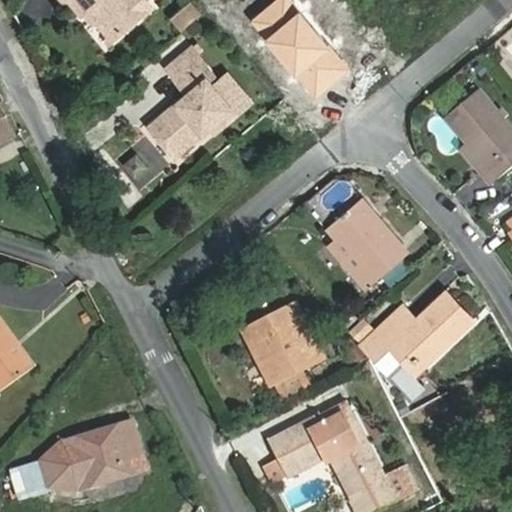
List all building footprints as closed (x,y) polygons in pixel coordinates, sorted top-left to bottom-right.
[(135,0),(63,0),(65,2),(67,0),(70,0),(93,26),(99,21),(114,40),(146,13),(135,0)] [(135,0),(146,13),(153,7),(147,0),(135,0)] [(191,4),(175,17),(183,27),(199,13),(191,4)] [(209,80),(216,74),(194,48),(169,68),(190,94),(151,127),(166,144),(176,136),(185,148),(212,126),(219,120),(224,125),(251,102),(228,75),(215,86),(209,80)] [(511,127),(480,89),(448,116),(500,178),(511,168),(511,127)] [(0,106),(0,142),(15,135),(0,106)] [(212,126),(216,131),(224,125),(219,120),(212,126)] [(166,144),(176,156),(185,148),(176,136),(166,144)] [(137,149),(118,168),(147,196),(166,177),(137,149)] [(332,224),(379,279),(411,252),(363,197),(332,224)] [(448,290),(418,318),(405,305),(376,332),(366,341),(381,356),(398,339),(424,368),(475,320),(448,290)] [(298,305),(244,333),(270,384),(325,357),(298,305)] [(365,319),(353,330),(365,342),(366,341),(376,332),(365,319)] [(0,321),(0,392),(34,368),(0,321)] [(274,483),(287,476),(325,456),(329,463),(336,460),(361,511),(379,511),(419,490),(408,467),(379,481),(344,413),(335,417),(332,411),(270,442),(279,460),(266,467),(274,483)] [(133,420),(63,441),(77,487),(78,491),(148,470),(133,420)] [(49,495),(77,487),(63,441),(35,450),(49,495)]
